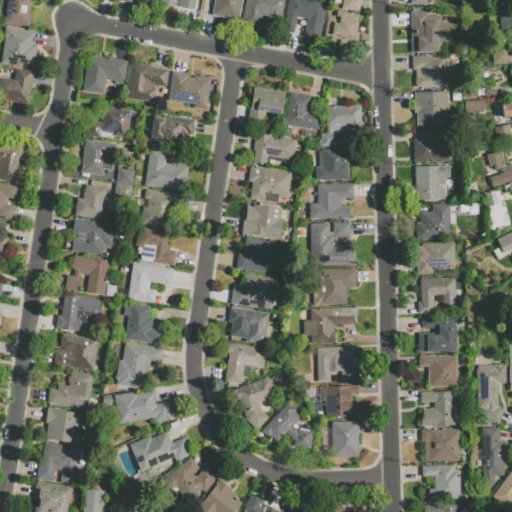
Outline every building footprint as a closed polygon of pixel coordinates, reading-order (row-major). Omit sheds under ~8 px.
[(6,0),(32,0),(32,6),(30,6),(29,15),(30,15),(29,26),(3,23),(6,0)] [(195,0),(159,0),(159,4),(175,7),(194,10),(195,0)] [(241,0),(238,19),(211,15),(213,0),(241,0)] [(244,0),(240,23),(258,27),(260,16),(265,16),(263,25),(277,27),(282,0),(244,0)] [(316,0),(286,0),(284,15),(305,19),(303,33),(302,36),(319,39),(326,2),(316,0)] [(342,0),(341,9),(358,12),(360,0),(342,0)] [(327,15),(322,37),(356,43),(359,30),(356,30),(358,15),(336,11),(335,16),(327,15)] [(410,12),(427,11),(427,16),(441,15),(441,22),(447,22),(448,41),(441,42),(442,52),(411,53),(410,12)] [(500,19),(511,18),(511,33),(501,34),(500,19)] [(4,27),(34,31),(33,43),(37,44),(34,68),(0,63),(4,37),(3,36),(4,27)] [(507,51),(508,66),(492,67),(492,51),(507,51)] [(87,55),(127,61),(123,84),(113,82),(113,81),(105,80),(103,95),(82,92),(87,55)] [(412,56),(430,56),(430,57),(445,57),(445,58),(449,58),(450,87),(427,88),(427,87),(416,87),(415,69),(412,70),(412,56)] [(129,62),(151,66),(151,67),(167,69),(165,87),(154,85),(153,88),(156,88),(154,103),(123,98),(129,62)] [(15,68),(32,71),(27,104),(0,99),(0,76),(13,79),(15,68)] [(171,71),(167,101),(192,104),(191,108),(206,110),(210,77),(193,75),(192,77),(187,77),(187,73),(171,71)] [(462,97),(462,87),(477,86),(477,97),(462,97)] [(248,118),(263,120),(264,112),(281,114),(284,92),(272,90),(253,87),(248,118)] [(451,90),(459,89),(460,101),(452,101),(451,90)] [(448,91),(449,125),(416,126),(416,112),(413,112),(413,103),(414,103),(413,92),(448,91)] [(288,93),(283,133),(311,136),(311,130),(318,131),(320,112),(307,111),(309,96),(288,93)] [(463,101),(484,100),(484,113),(464,114),(463,101)] [(511,101),(503,102),(504,118),(511,118),(511,101)] [(326,107),(343,106),(343,104),(351,104),(351,106),(360,106),(360,129),(331,130),(331,133),(334,133),(334,146),(320,146),(320,133),(326,133),(326,107)] [(102,107),(130,111),(127,138),(101,134),(100,139),(86,137),(89,120),(100,122),(102,107)] [(154,114),(150,138),(172,142),(171,148),(181,149),(182,143),(186,144),(187,134),(192,134),(194,120),(154,114)] [(508,138),(508,125),(494,125),(494,139),(508,138)] [(451,161),(450,130),(433,131),(433,138),(412,139),(413,162),(451,161)] [(254,132),(275,135),(275,136),(295,139),(292,159),(266,156),(265,165),(253,163),(252,163),(254,150),(252,150),(254,132)] [(115,144),(111,170),(103,169),(102,175),(80,172),(85,140),(115,144)] [(0,179),(17,182),(22,146),(0,143),(0,179)] [(149,148),(166,151),(164,163),(188,166),(185,191),(144,185),(149,148)] [(317,149),(351,148),(352,159),(343,159),(343,162),(347,162),(347,180),(322,180),(322,179),(318,179),(317,149)] [(485,155),(490,171),(504,167),(499,151),(485,155)] [(444,199),(444,188),(440,189),(440,185),(444,185),(443,178),(450,177),(449,166),(414,166),(415,188),(410,188),(410,197),(415,197),(415,200),(444,199)] [(250,167),(291,173),(287,198),(277,197),(276,204),(249,200),(250,191),(246,191),(250,167)] [(118,168),(134,170),(132,184),(116,182),(118,168)] [(492,187),(511,180),(511,169),(489,177),(492,187)] [(0,219),(12,221),(14,205),(5,204),(6,198),(16,199),(18,185),(0,182),(0,219)] [(113,198),(130,200),(132,184),(116,182),(113,198)] [(316,184),(317,203),(308,204),(309,219),(317,219),(317,220),(348,220),(348,206),(341,206),(340,199),(353,199),(353,183),(316,184)] [(85,185),(106,188),(103,208),(108,209),(106,220),(74,215),(77,199),(83,199),(85,185)] [(145,188),(184,194),(182,207),(167,204),(163,228),(140,224),(145,188)] [(281,208),(279,218),(283,219),(280,239),(241,233),(243,216),(249,217),(252,203),(281,208)] [(449,204),(450,239),(416,239),(415,223),(419,223),(419,211),(420,211),(431,211),(431,205),(431,204),(449,204)] [(114,225),(111,246),(103,244),(102,255),(71,251),(73,236),(71,235),(73,219),(114,225)] [(6,259),(0,258),(0,222),(9,224),(8,233),(0,232),(0,234),(9,236),(6,259)] [(310,223),(328,223),(328,236),(332,236),(332,248),(354,247),(355,265),(311,266),(310,223)] [(334,226),(349,225),(350,240),(334,240),(334,226)] [(138,228),(169,233),(167,249),(176,250),(173,265),(173,266),(153,262),(156,245),(143,243),(143,246),(134,245),(137,228),(138,228)] [(511,231),(495,240),(503,254),(511,249),(511,231)] [(281,243),(278,257),(276,257),(273,274),(236,268),(235,268),(238,253),(249,255),(250,252),(243,250),(245,237),(281,243)] [(417,274),(432,274),(432,270),(454,270),(453,242),(422,243),(422,254),(416,254),(417,274)] [(65,275),(63,290),(80,292),(82,278),(78,278),(79,275),(87,276),(85,293),(115,297),(116,285),(107,284),(108,281),(105,280),(108,260),(73,255),(71,269),(74,269),(73,277),(65,275)] [(173,269),(131,263),(126,300),(154,303),(156,290),(149,289),(150,282),(171,284),(173,269)] [(312,269),(313,305),(345,305),(345,288),(355,288),(354,268),(312,269)] [(275,278),(271,310),(229,304),(232,285),(242,286),(244,274),(275,278)] [(419,278),(454,277),(455,308),(442,308),(442,296),(433,296),(434,312),(417,313),(417,301),(420,301),(419,278)] [(55,328),(77,331),(79,321),(86,322),(85,328),(96,330),(100,300),(63,294),(60,316),(56,315),(55,328)] [(124,340),(163,345),(165,328),(151,326),(152,317),(148,316),(149,306),(130,303),(130,306),(125,306),(123,315),(128,316),(124,340)] [(268,313),(264,344),(245,342),(245,338),(229,336),(231,322),(228,322),(230,308),(268,313)] [(304,321),(311,320),(310,309),(354,308),(355,324),(333,325),(333,332),(336,332),(337,344),(304,345),(304,321)] [(455,325),(456,351),(418,352),(418,334),(437,333),(437,325),(455,325)] [(52,364),(93,370),(98,338),(61,332),(59,346),(63,347),(63,351),(54,349),(52,364)] [(223,342),(263,348),(261,367),(243,365),(241,384),(224,382),(227,353),(222,352),(223,342)] [(125,343),(161,348),(159,362),(147,361),(144,386),(133,385),(133,387),(116,385),(116,379),(115,379),(116,374),(118,360),(119,360),(122,361),(125,343)] [(316,348),(352,347),(353,367),(356,367),(356,379),(354,379),(354,382),(341,382),(340,372),(329,372),(329,383),(317,383),(316,348)] [(456,355),(457,386),(427,388),(427,366),(418,366),(418,356),(456,355)] [(492,365),(475,365),(476,407),(480,412),(480,416),(498,424),(503,409),(496,406),(496,394),(499,394),(498,383),(505,383),(504,364),(492,365)] [(45,403),(87,409),(92,374),(70,371),(68,385),(57,384),(56,389),(47,388),(45,403)] [(268,377),(275,396),(258,403),(261,411),(268,417),(257,430),(246,420),(238,399),(232,401),(228,392),(268,377)] [(319,386),(320,417),(349,416),(351,416),(350,394),(357,394),(357,385),(319,386)] [(114,395),(136,391),(137,393),(152,391),(154,404),(168,402),(171,419),(152,422),(152,418),(118,424),(114,395)] [(420,392),(453,392),(453,418),(458,418),(458,425),(420,426),(420,414),(422,414),(422,409),(433,408),(433,402),(420,402),(420,392)] [(287,402),(296,409),(294,412),(300,417),(291,428),(295,432),(295,429),(312,431),(310,448),(292,446),(293,443),(292,443),(283,435),(276,443),(271,438),(269,440),(260,432),(287,402)] [(45,439),(76,443),(81,413),(46,408),(44,422),(47,423),(45,439)] [(330,422),(357,421),(358,457),(331,457),(330,422)] [(480,427),(482,489),(491,488),(491,485),(494,485),(494,476),(503,476),(503,466),(505,466),(505,452),(503,452),(502,440),(498,440),(498,427),(480,427)] [(419,431),(457,430),(458,461),(424,462),(423,441),(419,442),(419,431)] [(183,438),(191,454),(177,460),(175,456),(142,471),(129,445),(149,436),(151,438),(165,431),(171,443),(183,438)] [(72,484),(77,447),(43,443),(40,465),(38,465),(36,480),(52,482),(53,470),(59,470),(58,482),(72,484)] [(190,458),(162,480),(184,507),(204,492),(217,477),(204,467),(196,478),(192,473),(198,468),(190,458)] [(420,465),(454,464),(454,470),(458,469),(459,499),(427,500),(427,488),(433,488),(433,475),(421,476),(420,465)] [(511,468),(511,505),(508,511),(490,498),(511,468)] [(220,481),(236,495),(234,498),(242,505),(235,511),(197,511),(195,510),(220,481)] [(34,511),(66,511),(70,486),(36,482),(34,497),(36,497),(34,511)] [(85,489),(103,490),(103,509),(100,509),(100,511),(81,511),(82,506),(84,506),(85,489)] [(125,511),(129,493),(154,498),(151,511),(125,511)] [(260,511),(262,508),(258,506),(260,501),(248,496),(241,511),(260,511)] [(316,511),(352,511),(352,502),(316,502),(316,511)]
